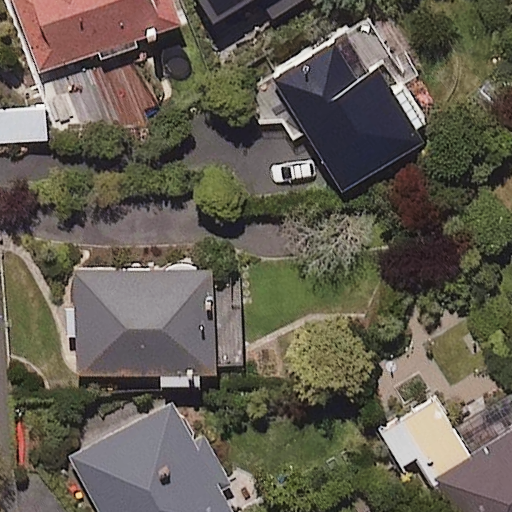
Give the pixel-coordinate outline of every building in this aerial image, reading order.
[(45,21),(61,56),(96,40),(99,48),(182,10),(177,0),(19,0),(32,27),(45,21)] [(417,64),(378,0),(364,0),(273,55),(282,69),(265,80),(292,126),(310,115),(342,169),(429,116),(402,73),(417,64)] [(17,91),(0,91),(0,133),(19,133),(17,91)] [(218,251),(76,255),(77,292),(65,293),(66,326),(78,326),(79,356),(160,354),(160,367),(198,366),(198,354),(220,353),(218,251)] [(415,445),(461,511),(511,511),(511,366),(450,410),(440,396),(435,387),(383,423),(404,454),(415,445)] [(196,429),(172,388),(69,446),(105,511),(236,511),(242,509),(221,473),(229,469),(204,425),(196,429)]
